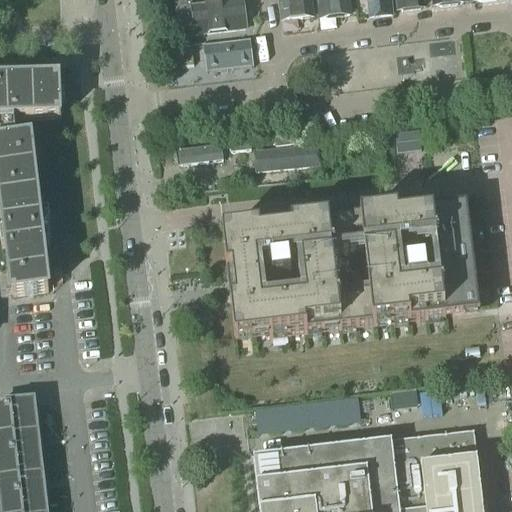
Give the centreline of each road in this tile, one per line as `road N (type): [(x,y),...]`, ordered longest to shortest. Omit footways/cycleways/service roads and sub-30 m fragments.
road 1 (residential): [(146,376),(114,104)]
road 2 (residential): [(267,87),(314,114),(511,92)]
road 3 (residential): [(511,21),(301,43),(285,55)]
road 4 (residential): [(114,104),(267,87)]
road 5 (residential): [(7,392),(146,376)]
road 6 (residential): [(162,511),(146,376)]
